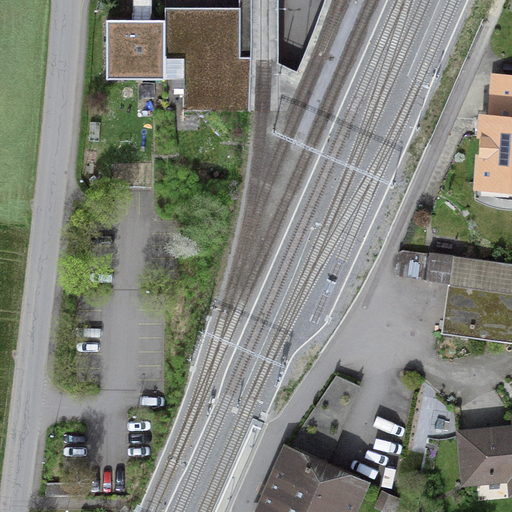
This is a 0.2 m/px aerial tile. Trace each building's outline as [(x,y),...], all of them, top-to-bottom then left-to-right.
[(134,0),(134,14),(155,15),(155,0),(134,0)] [(165,19),(108,19),(108,76),(170,77),(170,89),(184,89),(184,109),(246,110),(246,58),(238,58),(238,8),(165,7),(165,19)] [(511,76),(496,75),(494,112),(478,110),(472,187),(511,190),(511,76)] [(511,264),(428,253),(424,282),(446,285),(439,334),(511,343),(511,264)] [(511,425),(456,432),(462,486),(511,481),(511,493),(511,425)] [(351,511),(364,483),(285,449),(258,511),(351,511)]
